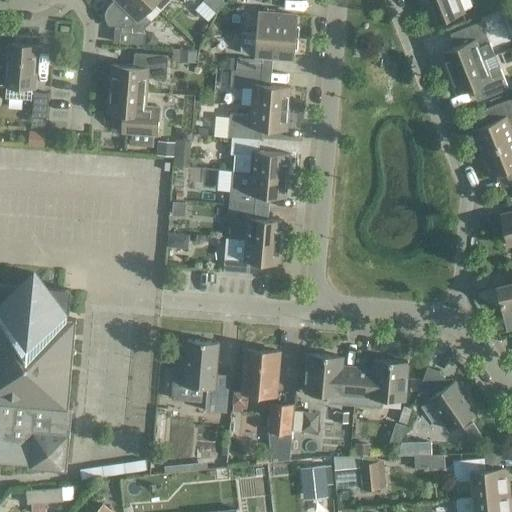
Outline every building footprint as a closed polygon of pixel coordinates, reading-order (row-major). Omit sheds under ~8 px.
[(152,3),(149,0),(112,0),(108,4),(106,8),(105,13),(105,17),(107,21),(109,24),(143,27),(150,19),(143,12),(152,3)] [(149,0),(152,3),(159,9),(168,0),(149,0)] [(458,0),(418,0),(428,24),(463,11),(458,0)] [(294,36),(296,14),(258,11),(257,33),(294,36)] [(448,73),(482,59),(478,47),(489,43),(480,20),(453,31),(459,45),(440,52),(448,73)] [(118,42),(143,44),(144,32),(119,30),(118,42)] [(294,36),(257,33),(241,32),(240,49),(242,53),(255,54),(292,57),(294,36)] [(32,87),(35,45),(9,43),(6,85),(32,87)] [(108,88),(146,91),(148,76),(165,78),(167,54),(133,51),(132,65),(110,64),(108,88)] [(236,57),(235,69),(261,71),(262,59),(236,57)] [(482,59),(448,73),(456,93),(475,85),(480,99),(507,88),(498,65),(487,70),(482,59)] [(261,71),(235,69),(231,68),(229,85),(252,87),(251,105),(288,107),(290,86),(260,84),(261,71)] [(128,114),(127,128),(127,130),(157,132),(159,107),(145,105),(146,91),(108,88),(106,112),(128,114)] [(46,116),(48,92),(34,91),(32,115),(46,116)] [(480,152),(511,139),(511,131),(509,123),(511,122),(511,103),(510,98),(479,110),(485,124),(470,130),(480,152)] [(227,136),(230,136),(255,138),(256,127),(286,129),(288,107),(251,105),(250,114),(229,112),(227,136)] [(255,138),(230,136),(229,153),(233,153),(231,170),(249,172),(287,174),(289,153),(257,150),(258,138),(255,138)] [(511,139),(480,152),(489,175),(503,169),(509,184),(511,182),(511,139)] [(229,190),(228,203),(254,205),(255,193),(285,196),(287,174),(249,172),(248,192),(229,190)] [(244,237),(244,238),(281,241),(283,220),(253,217),(254,205),(228,203),(227,216),(230,216),(228,236),(244,237)] [(511,210),(500,214),(507,245),(511,243),(511,210)] [(249,260),(279,263),(281,241),(244,238),(242,258),(224,257),(223,270),(248,271),(249,260)] [(34,272),(33,273),(19,284),(0,282),(0,461),(28,464),(27,468),(66,471),(71,408),(67,407),(75,318),(67,318),(70,289),(46,287),(34,272)] [(511,283),(497,287),(503,310),(511,308),(511,283)] [(215,373),(218,341),(187,339),(183,384),(206,386),(204,410),(225,411),(228,374),(215,373)] [(274,394),(278,351),(246,348),(242,392),(274,394)] [(326,402),(353,404),(357,366),(341,365),(341,356),(308,353),(305,391),(327,393),(326,402)] [(357,366),(353,404),(381,407),(382,397),(404,399),(407,361),(373,358),(372,368),(357,366)] [(450,429),(475,412),(453,380),(448,383),(443,376),(438,369),(426,365),(417,393),(428,397),(450,429)] [(291,404),(271,402),(269,430),(288,432),(291,404)] [(472,422),(463,428),(471,440),(482,437),(472,422)] [(472,496),(509,492),(507,466),(485,468),(484,456),(452,460),(454,480),(470,479),(472,496)] [(147,469),(146,459),(82,468),(83,478),(147,469)] [(379,486),(377,461),(361,463),(363,488),(379,486)] [(329,465),(299,468),(302,500),(327,497),(326,484),(331,484),(329,465)] [(27,504),(62,500),(61,485),(25,489),(27,504)] [(511,511),(509,492),(472,496),(473,511),(511,511)] [(115,511),(103,502),(95,511),(115,511)]
